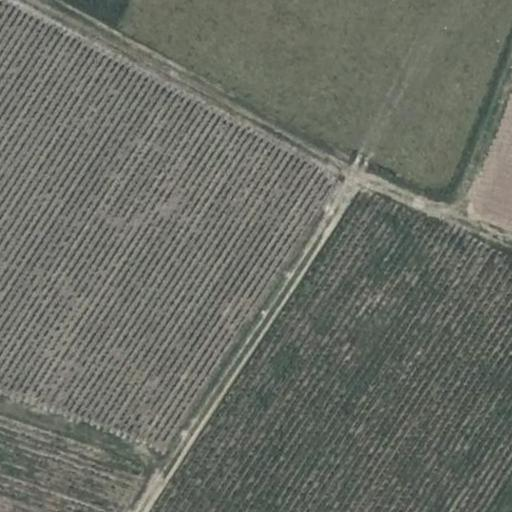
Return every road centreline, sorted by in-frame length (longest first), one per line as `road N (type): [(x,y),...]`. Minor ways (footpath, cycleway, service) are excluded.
road 1 (track): [(511,245),(354,184),(18,0)]
road 2 (track): [(137,511),(354,184)]
road 3 (track): [(170,463),(0,405)]
road 4 (track): [(457,222),(511,79)]
